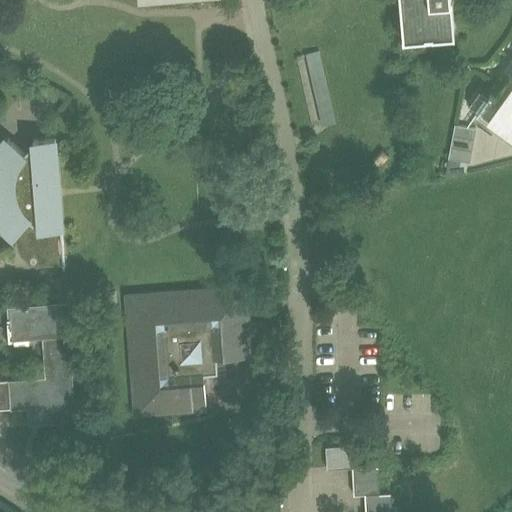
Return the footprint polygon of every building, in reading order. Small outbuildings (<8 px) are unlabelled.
[(401,0),(405,37),(456,33),(452,0),(401,0)] [(320,50),(310,52),(325,123),(335,121),(320,50)] [(511,70),(484,112),(511,131),(511,70)] [(476,131),(455,127),(448,162),(469,166),(476,131)] [(33,143),(23,151),(7,137),(0,146),(0,216),(1,218),(3,222),(6,225),(14,234),(18,239),(19,253),(28,261),(38,264),(64,262),(54,138),(32,139),(33,143)] [(243,289),(126,297),(134,412),(203,407),(201,376),(216,375),(215,360),(247,358),(243,289)] [(69,297),(9,302),(9,313),(8,313),(9,335),(14,335),(13,334),(11,334),(11,329),(31,327),(31,332),(44,332),(47,372),(10,374),(12,403),(29,402),(30,417),(76,414),(73,369),(74,369),(73,352),(72,352),(70,330),(72,330),(69,297)] [(10,374),(0,375),(0,403),(12,403),(10,374)] [(353,447),(327,447),(328,469),(353,468),(354,468),(353,447)] [(354,468),(353,468),(354,495),(365,495),(379,494),(378,468),(354,468)] [(379,494),(365,495),(365,511),(391,511),(391,494),(379,494)]
